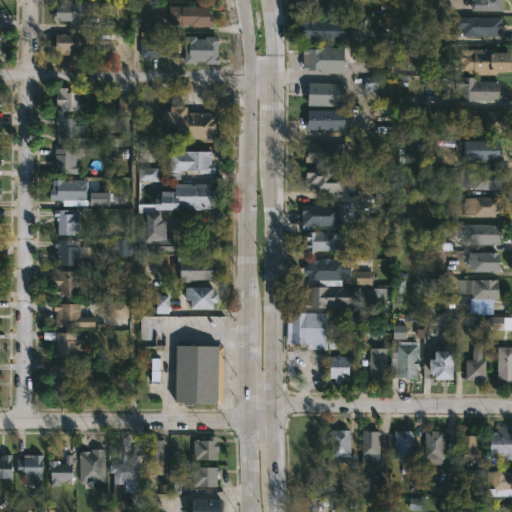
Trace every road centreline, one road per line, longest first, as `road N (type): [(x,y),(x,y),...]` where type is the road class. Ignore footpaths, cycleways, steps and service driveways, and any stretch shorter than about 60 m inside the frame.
road 1 (secondary): [(273,511),(274,79),(257,0)]
road 2 (residential): [(25,421),(31,0)]
road 3 (residential): [(274,79),(0,75)]
road 4 (residential): [(511,405),(273,401)]
road 5 (secondary): [(246,81),(250,310)]
road 6 (tertiary): [(250,423),(25,421)]
